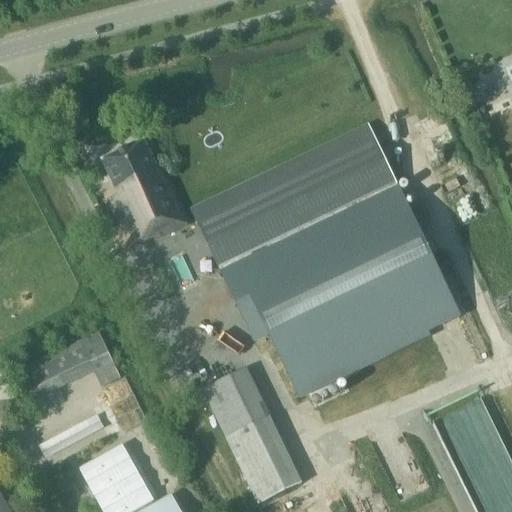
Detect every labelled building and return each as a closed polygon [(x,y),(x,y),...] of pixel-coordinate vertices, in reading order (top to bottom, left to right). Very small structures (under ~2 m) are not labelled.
[(369,128),(192,212),(254,341),(269,333),(299,395),(429,333),(460,318),(397,185),(396,185),(369,128)] [(189,225),(186,221),(162,169),(158,171),(144,141),(102,162),(118,196),(114,198),(137,246),(154,238),(155,241),(189,225)] [(24,382),(33,400),(94,372),(101,387),(120,378),(98,332),(18,369),(24,382)] [(203,391),(226,439),(269,418),(246,370),(203,391)] [(42,444),(48,457),(108,428),(101,414),(42,444)] [(178,511),(171,498),(154,507),(152,503),(154,502),(122,446),(79,470),(102,511),(178,511)] [(0,511),(10,511),(0,493),(0,511)]
